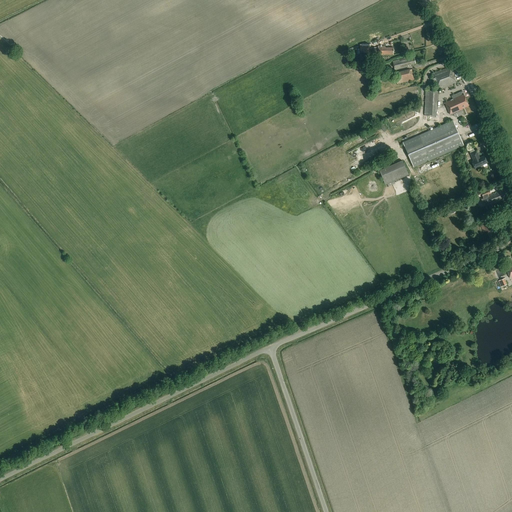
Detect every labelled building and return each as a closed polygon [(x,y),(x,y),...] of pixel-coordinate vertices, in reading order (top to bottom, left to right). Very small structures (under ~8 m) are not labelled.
[(361,45),(361,50),(363,50),(363,53),(369,53),(369,44),(363,44),(363,45),(361,45)] [(378,55),(393,55),(393,47),(385,47),(385,46),(378,46),(378,55)] [(393,61),(393,63),(394,68),(395,70),(409,67),(408,65),(416,63),(414,56),(393,61)] [(437,91),(456,84),(450,67),(431,74),(437,91)] [(437,91),(426,90),(424,115),(436,116),(436,111),(438,92),(437,92),(437,91)] [(461,109),(468,106),(466,103),(468,103),(464,94),(445,103),(451,116),(462,111),(461,109)] [(453,120),(403,142),(414,167),(464,145),(462,141),(464,140),(461,135),(460,136),(453,120)] [(476,151),(471,153),(474,161),(472,161),(475,169),(479,167),(487,163),(484,156),(480,158),(476,151)] [(379,170),(386,185),(409,175),(403,160),(379,170)] [(484,207),(491,204),(491,205),(501,201),(500,200),(507,197),(504,189),(500,190),(500,192),(499,192),(499,191),(495,193),(494,194),(494,193),(489,195),(488,194),(491,193),(489,189),(476,194),(477,196),(482,194),(483,198),(481,199),(484,207)] [(483,232),(486,231),(490,239),(496,236),(490,223),(486,225),(485,222),(480,224),(483,232)] [(501,287),(507,284),(504,278),(498,281),(501,287)]
